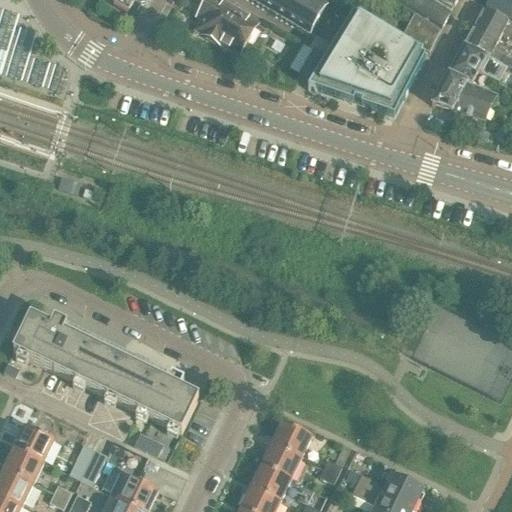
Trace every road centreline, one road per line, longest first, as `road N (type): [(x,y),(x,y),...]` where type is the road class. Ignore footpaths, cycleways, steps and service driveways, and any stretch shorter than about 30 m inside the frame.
road 1 (residential): [(0,311),(15,281),(38,282),(235,376),(242,393),(184,511)]
road 2 (tertiary): [(392,158),(125,69)]
road 3 (residential): [(392,158),(475,0)]
road 4 (tertiary): [(511,194),(392,158)]
